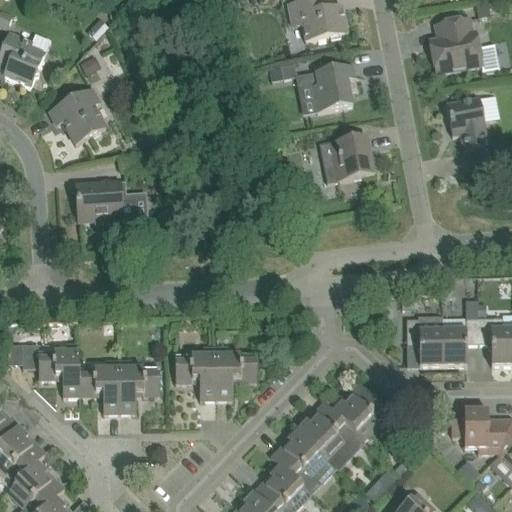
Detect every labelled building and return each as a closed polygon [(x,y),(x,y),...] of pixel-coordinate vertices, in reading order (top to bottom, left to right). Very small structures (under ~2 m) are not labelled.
[(324,4),(329,3),(328,2),(299,7),(303,31),(306,47),(328,42),(348,38),(342,12),(326,15),(324,4)] [(488,8),(476,10),(479,23),(490,21),(488,8)] [(0,15),(0,31),(7,35),(13,21),(0,15)] [(101,24),(88,37),(97,45),(109,32),(101,24)] [(437,79),(457,75),(480,71),(475,39),(471,40),(468,24),(456,26),(437,30),(441,53),(432,55),(437,79)] [(36,82),(40,80),(38,75),(51,45),(36,38),(33,46),(12,37),(5,51),(0,63),(0,70),(9,74),(5,82),(31,93),(36,82)] [(87,80),(97,74),(91,63),(81,69),(87,80)] [(281,70),(284,84),(298,82),(295,67),(281,70)] [(313,90),(315,103),(318,118),(353,111),(350,95),(358,93),(354,70),(316,77),(318,89),(313,90)] [(93,94),(68,107),(51,117),(58,129),(64,126),(76,150),(106,134),(93,110),(100,106),(93,94)] [(464,155),(489,151),(486,135),(480,104),(447,110),(453,141),(462,140),(464,155)] [(375,180),(367,141),(320,150),(328,189),(375,180)] [(511,144),(493,149),(496,165),(511,161),(511,144)] [(122,178),(151,172),(170,168),(167,154),(119,163),(122,178)] [(79,226),(123,223),(121,187),(77,190),(79,226)] [(478,308),(478,322),(486,322),(486,308),(478,308)] [(420,372),(443,371),(442,321),(419,322),(419,325),(407,325),(407,351),(420,351),(420,372)] [(443,321),(442,321),(443,371),(467,371),(467,350),(479,350),(478,324),(466,324),(466,330),(455,330),(455,335),(443,335),(443,321)] [(503,323),(478,324),(479,350),(491,349),(492,371),(511,370),(511,333),(503,334),(503,323)] [(377,349),(383,355),(390,348),(384,342),(377,349)] [(64,402),(79,402),(79,374),(80,374),(80,349),(67,349),(67,357),(39,357),(40,385),(64,385),(64,402)] [(215,353),(216,405),(233,405),(233,388),(257,388),(257,359),(229,360),(229,352),(215,353)] [(216,405),(215,353),(204,353),(204,360),(176,360),(176,389),(200,388),(201,406),(216,405)] [(79,374),(79,402),(104,402),(104,419),(119,419),(118,366),(107,366),(107,374),(80,374),(79,374)] [(118,366),(119,419),(137,418),(137,401),(161,401),(160,372),(132,373),(132,366),(118,366)] [(360,389),(333,416),(333,417),(345,429),(344,430),(363,448),(381,429),(371,419),(381,409),(360,389)] [(325,407),(297,436),(328,466),(345,449),(335,439),(344,430),(345,429),(333,417),(333,416),(325,407)] [(0,451),(19,432),(0,412),(0,451)] [(465,415),(465,423),(465,426),(453,426),(453,445),(465,445),(465,454),(477,454),(477,459),(498,459),(511,425),(511,424),(489,424),(489,415),(465,415)] [(511,425),(498,459),(511,472),(511,425)] [(0,485),(0,486),(1,485),(10,494),(25,478),(26,478),(38,467),(46,458),(19,432),(0,451),(0,485)] [(312,483),(328,466),(297,436),(271,462),(280,471),(292,483),(293,483),(302,474),(312,483)] [(25,478),(10,494),(7,497),(22,511),(46,511),(56,501),(57,502),(65,494),(38,467),(26,478),(25,478)] [(402,467),(395,475),(402,481),(409,474),(402,467)] [(280,471),(253,498),(267,511),(280,511),(284,509),(287,511),(299,511),(311,500),(293,483),(292,483),(280,471)] [(383,500),(373,491),(366,498),(376,508),(383,500)] [(267,511),(253,498),(239,511),(267,511)] [(433,511),(418,498),(404,511),(433,511)] [(469,511),(475,511),(483,504),(477,498),(467,509),(469,511)] [(67,511),(57,502),(56,501),(46,511),(67,511)] [(371,511),(372,511),(364,503),(355,511),(371,511)]
